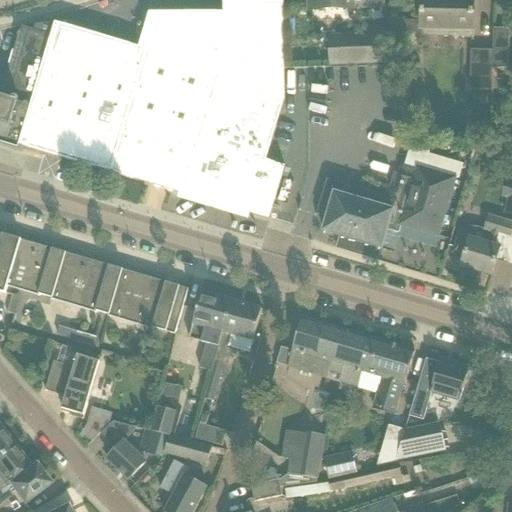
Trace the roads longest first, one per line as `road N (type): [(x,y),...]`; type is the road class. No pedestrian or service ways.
road 1 (tertiary): [(511,334),(0,187)]
road 2 (residential): [(122,511),(0,377)]
